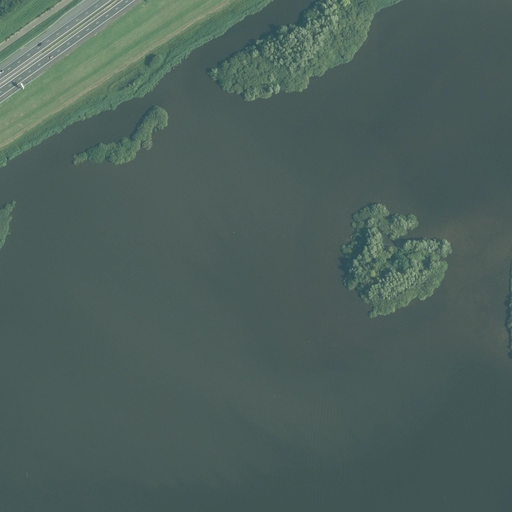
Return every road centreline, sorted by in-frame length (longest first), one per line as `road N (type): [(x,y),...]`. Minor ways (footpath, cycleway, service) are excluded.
road 1 (motorway): [(0,93),(130,0)]
road 2 (motorway): [(103,0),(0,74)]
